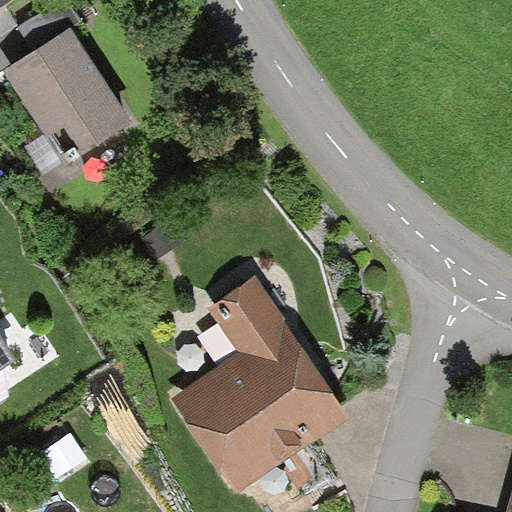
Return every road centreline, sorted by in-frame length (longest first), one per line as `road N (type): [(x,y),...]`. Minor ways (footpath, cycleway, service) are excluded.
road 1 (tertiary): [(233,0),(349,161),(478,279)]
road 2 (residential): [(385,511),(439,342),(478,279)]
